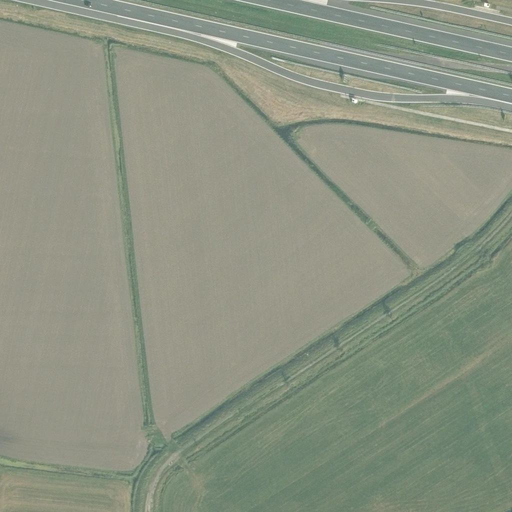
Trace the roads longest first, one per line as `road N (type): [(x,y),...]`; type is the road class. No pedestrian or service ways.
road 1 (track): [(149,511),(156,479),(175,457),(451,269),(511,211)]
road 2 (trunk): [(78,0),(511,96)]
road 3 (motorway): [(478,47),(265,0)]
